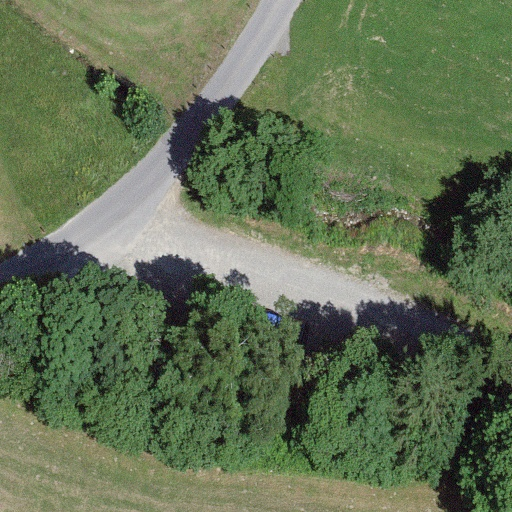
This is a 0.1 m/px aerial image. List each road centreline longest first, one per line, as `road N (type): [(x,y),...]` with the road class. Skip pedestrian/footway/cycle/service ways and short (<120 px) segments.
road 1 (track): [(118,213),(511,363)]
road 2 (unclassified): [(281,0),(245,62),(118,213),(50,266),(0,289)]
